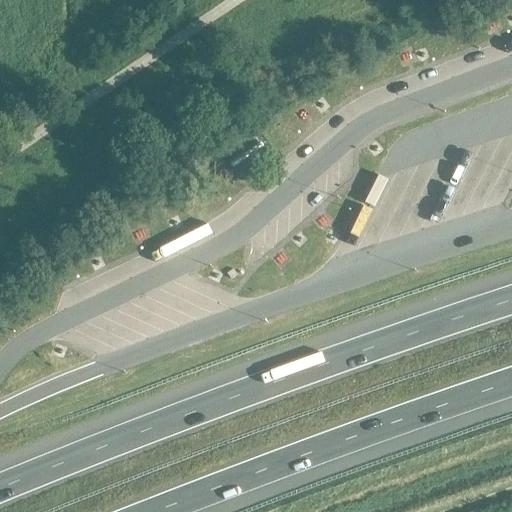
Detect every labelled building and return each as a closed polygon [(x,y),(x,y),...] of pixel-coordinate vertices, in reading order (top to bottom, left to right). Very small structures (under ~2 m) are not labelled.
[(488,141),(471,187),(487,194),(505,147),(488,141)] [(450,152),(445,162),(435,157),(412,198),(421,203),(426,195),(437,201),(461,158),(450,152)] [(362,179),(353,206),(366,211),(376,184),(362,179)] [(72,279),(77,291),(130,273),(125,261),(72,279)] [(391,315),(393,324),(424,318),(422,308),(391,315)]
